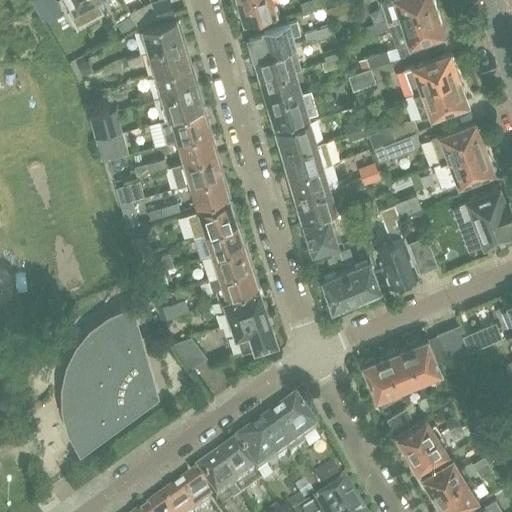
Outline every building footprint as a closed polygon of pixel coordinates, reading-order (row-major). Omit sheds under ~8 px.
[(31,0),(42,19),(62,8),(57,0),(31,0)] [(86,7),(97,2),(95,0),(69,0),(77,14),(87,9),(86,7)] [(136,24),(160,16),(152,0),(150,1),(130,11),(131,14),(136,23),(136,24)] [(160,16),(175,13),(170,0),(151,0),(152,0),(160,16)] [(278,12),(274,0),(235,0),(242,22),(278,12)] [(303,12),(317,8),(324,6),(321,0),(304,0),(300,1),(303,12)] [(349,0),(326,7),(330,18),(356,10),(352,0),(349,0)] [(381,0),(387,19),(364,26),(365,31),(389,23),(437,7),(434,0),(381,0)] [(389,23),(365,31),(366,34),(390,27),(396,45),(407,42),(407,43),(445,30),(437,7),(389,23)] [(121,31),(136,23),(131,14),(116,22),(121,31)] [(175,17),(142,27),(149,50),(182,40),(175,17)] [(248,36),(254,57),(295,44),(292,34),(300,32),(296,19),(289,21),(289,20),(270,26),(271,30),(248,36)] [(106,20),(87,26),(93,42),(111,36),(106,20)] [(331,23),(327,24),(303,32),(306,41),(319,37),(334,33),(331,23)] [(323,51),(319,52),(321,61),(337,57),(341,56),(334,33),(319,37),(323,51)] [(149,50),(155,73),(189,63),(182,40),(149,50)] [(254,57),(260,79),(294,69),(288,47),(295,45),(295,44),(254,57)] [(347,74),(348,75),(371,67),(391,60),(387,49),(358,60),(362,69),(347,74)] [(141,62),(138,52),(123,56),(126,66),(137,64),(141,62)] [(404,68),(413,93),(457,76),(448,52),(404,68)] [(337,57),(321,61),(324,70),(339,66),(337,57)] [(81,75),(92,71),(88,59),(77,63),(81,75)] [(155,73),(162,95),(195,85),(189,63),(155,73)] [(348,75),(352,89),(376,81),(371,67),(348,75)] [(260,79),(267,102),(301,92),(294,69),(260,79)] [(422,116),(465,99),(457,76),(413,93),(422,116)] [(162,95),(168,118),(202,108),(195,85),(162,95)] [(133,95),(135,103),(152,98),(149,89),(137,92),(137,93),(133,95)] [(274,125),(308,115),(301,92),(267,102),(274,125)] [(337,107),(349,103),(353,102),(350,93),(335,98),(337,107)] [(208,130),(202,108),(168,118),(169,118),(171,117),(178,139),(208,130)] [(89,117),(94,138),(117,132),(111,110),(89,117)] [(416,132),(415,131),(410,117),(369,133),(375,148),(416,132)] [(362,127),(359,118),(343,123),(346,132),(362,127)] [(309,119),(275,129),(282,152),(316,142),(309,119)] [(473,121),(430,137),(439,161),(482,144),(479,136),(481,132),(478,123),(474,123),(473,121)] [(365,135),(362,127),(346,132),(348,141),(365,135)] [(215,153),(208,130),(178,139),(166,142),(172,164),(184,161),(215,153)] [(105,156),(126,150),(121,132),(100,138),(105,156)] [(419,142),(416,132),(375,148),(380,161),(416,148),(415,144),(419,142)] [(282,152),(289,175),(322,164),(316,142),(282,152)] [(439,161),(433,164),(440,183),(442,187),(448,184),(492,168),(491,165),(492,161),(489,151),(485,151),(482,144),(439,161)] [(184,161),(191,183),(221,174),(215,153),(184,161)] [(164,157),(146,162),(134,166),(136,175),(149,171),(149,172),(167,166),(164,157)] [(358,166),(361,176),(377,170),(374,161),(358,166)] [(289,175),(296,197),(329,187),(322,164),(289,175)] [(341,164),(332,167),(339,191),(348,188),(341,164)] [(361,176),(364,185),(380,179),(377,170),(361,176)] [(197,205),(228,196),(221,174),(191,183),(197,205)] [(456,202),(467,231),(478,227),(484,243),(511,232),(511,220),(511,217),(511,216),(511,205),(509,197),(504,199),(499,186),(456,202)] [(296,197),(303,221),(336,209),(329,187),(296,197)] [(399,216),(402,216),(422,207),(417,193),(394,202),(399,216)] [(120,203),(127,226),(138,223),(133,205),(143,202),(142,197),(120,203)] [(229,199),(198,209),(206,232),(236,222),(229,199)] [(150,218),(179,209),(177,202),(148,211),(150,218)] [(341,217),(353,213),(350,205),(338,209),(341,217)] [(312,250),(337,242),(328,212),(336,210),(336,209),(303,221),(312,250)] [(206,232),(213,253),(243,243),(236,222),(206,232)] [(426,235),(410,241),(408,242),(420,272),(438,265),(426,235)] [(390,283),(417,273),(402,236),(376,247),(390,283)] [(250,265),(243,243),(213,253),(220,275),(250,265)] [(356,263),(353,256),(350,246),(339,250),(339,252),(342,260),(345,268),(357,297),(381,288),(369,258),(356,263)] [(342,260),(339,252),(339,250),(326,254),(330,265),(342,260)] [(160,254),(164,268),(173,266),(169,251),(160,254)] [(257,286),(250,265),(220,275),(208,278),(212,291),(216,290),(219,299),(257,286)] [(357,297),(345,268),(321,277),(333,307),(357,297)] [(265,309),(257,286),(219,299),(223,312),(220,313),(218,315),(220,322),(223,324),(265,309)] [(168,315),(188,309),(185,298),(175,301),(175,303),(166,306),(168,315)] [(507,334),(511,331),(511,300),(496,308),(503,324),(497,327),(494,321),(465,333),(460,323),(449,327),(459,353),(507,334)] [(210,312),(208,303),(194,308),(197,316),(210,312)] [(80,449),(155,395),(130,306),(129,306),(130,308),(110,316),(92,329),(78,345),(69,365),(64,386),(64,407),(70,428),(80,447),(79,448),(80,449)] [(224,325),(232,322),(235,333),(237,333),(242,349),(254,346),(255,347),(275,340),(265,309),(223,324),(224,325)] [(447,357),(459,353),(449,327),(436,332),(437,333),(447,357)] [(437,333),(428,337),(438,361),(447,357),(437,333)] [(191,335),(171,343),(190,367),(206,356),(191,335)] [(428,337),(406,346),(420,379),(430,374),(432,379),(443,374),(438,361),(428,337)] [(406,346),(385,355),(399,387),(409,383),(410,387),(422,383),(420,379),(406,346)] [(398,388),(399,387),(385,355),(363,364),(375,395),(376,397),(387,392),(389,396),(400,391),(398,388)] [(186,399),(189,397),(193,395),(189,388),(182,393),(186,399)] [(294,404),(273,419),(297,451),(305,445),(303,442),(315,433),(294,404)] [(511,420),(511,405),(497,411),(503,425),(511,420)] [(392,432),(413,419),(408,407),(385,421),(392,432)] [(425,416),(396,433),(407,452),(440,432),(434,422),(441,418),(438,410),(425,416)] [(456,414),(445,419),(448,427),(459,421),(456,414)] [(273,419),(254,432),(277,465),(278,464),(276,461),(287,453),(289,456),(297,451),(273,419)] [(464,432),(461,426),(459,421),(448,427),(453,438),(464,432)] [(254,432),(234,446),(255,476),(268,467),(270,470),(277,465),(254,432)] [(418,470),(448,452),(442,443),(446,441),(440,432),(407,452),(418,470)] [(234,446),(215,460),(241,496),(259,483),(255,476),(234,446)] [(484,455),(472,462),(477,469),(489,462),(484,455)] [(469,474),(463,464),(458,467),(452,456),(421,474),(434,495),(469,474)] [(196,474),(216,503),(228,495),(233,501),(241,496),(215,460),(196,474)] [(314,473),(324,488),(341,476),(331,462),(314,473)] [(493,468),(489,462),(477,469),(481,476),(493,468)] [(444,511),(452,511),(477,497),(470,486),(474,483),(469,474),(434,495),(444,511)] [(196,511),(211,501),(193,477),(175,490),(190,511),(196,511)] [(294,486),(303,500),(313,494),(304,480),(294,486)] [(310,501),(293,511),(356,511),(359,510),(345,487),(313,507),(310,501)] [(190,511),(175,490),(157,502),(164,511),(190,511)] [(233,501),(236,506),(242,501),(240,497),(233,501)] [(279,507),(281,511),(287,511),(294,508),(290,501),(279,507)] [(164,511),(157,502),(144,511),(164,511)] [(469,511),(493,511),(488,502),(483,505),(482,504),(469,511)] [(266,511),(261,503),(255,507),(257,511),(266,511)]
